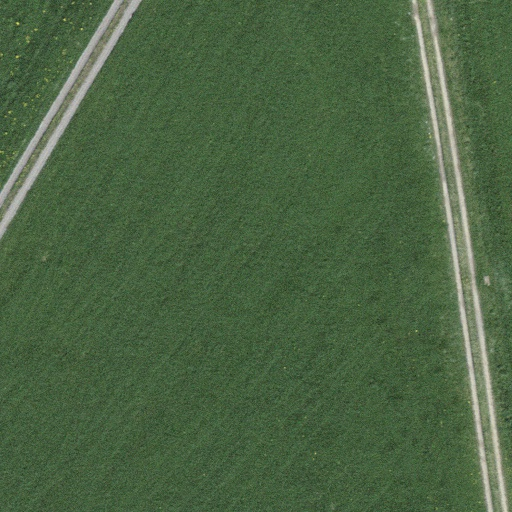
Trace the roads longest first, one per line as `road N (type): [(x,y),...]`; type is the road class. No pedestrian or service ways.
road 1 (track): [(502,511),(418,0)]
road 2 (track): [(136,0),(0,231)]
